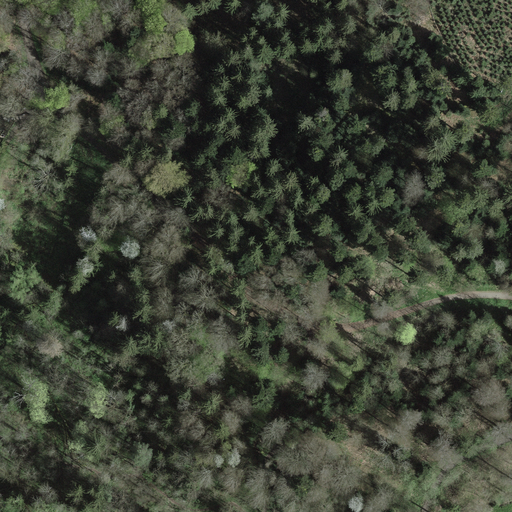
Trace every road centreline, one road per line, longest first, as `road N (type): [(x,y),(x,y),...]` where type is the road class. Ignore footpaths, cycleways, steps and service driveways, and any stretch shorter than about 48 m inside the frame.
road 1 (track): [(40,101),(257,299),(313,325)]
road 2 (track): [(313,325),(354,324),(471,294),(511,295)]
road 3 (track): [(421,511),(459,458),(511,435)]
